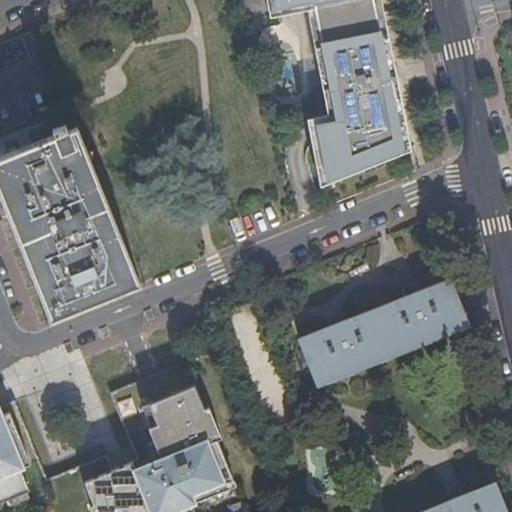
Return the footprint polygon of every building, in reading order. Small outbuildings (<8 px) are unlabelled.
[(322,177),(432,155),(400,0),(287,0),(290,12),(323,5),(343,110),(310,116),(322,177)] [(55,136),(0,157),(0,171),(57,315),(137,284),(76,128),(71,130),(68,123),(52,129),(55,136)] [(467,324),(450,280),(301,340),(318,384),(467,324)] [(0,511),(281,511),(215,350),(109,391),(136,457),(110,467),(104,453),(45,477),(12,400),(0,403),(0,511)] [(508,511),(497,483),(421,511),(508,511)]
